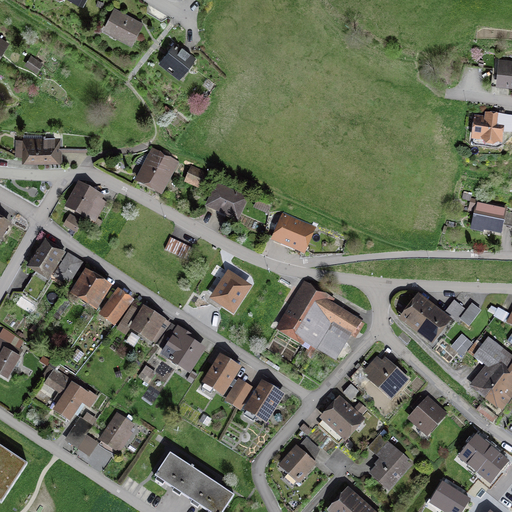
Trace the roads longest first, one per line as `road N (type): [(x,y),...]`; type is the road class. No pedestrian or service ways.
road 1 (residential): [(40,220),(314,400)]
road 2 (residential): [(69,176),(100,177),(288,270)]
road 3 (residential): [(288,270),(374,253),(511,256)]
road 4 (residential): [(0,413),(149,511)]
road 5 (residential): [(378,330),(511,440)]
road 6 (residential): [(273,511),(256,463),(314,400)]
road 7 (residential): [(379,283),(511,288)]
